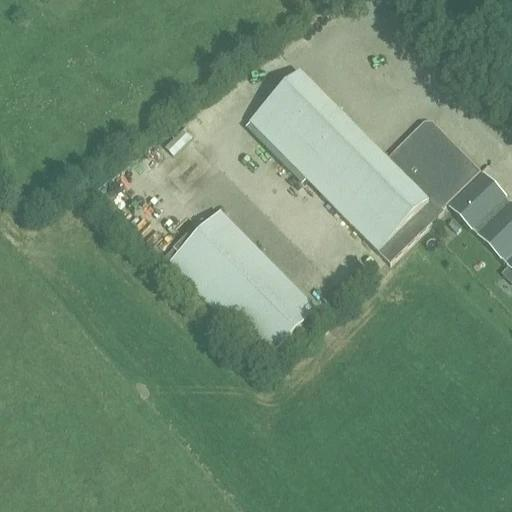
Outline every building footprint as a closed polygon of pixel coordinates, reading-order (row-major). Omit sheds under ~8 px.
[(383,48),(362,63),(371,75),(391,59),(383,48)] [(443,214),(441,212),(480,174),(432,125),(424,125),(386,162),(301,76),(249,127),(388,270),(443,214)] [(175,159),(192,142),(184,134),(167,150),(175,159)] [(511,205),(483,176),(448,211),(511,274),(511,205)] [(168,270),(264,368),(316,316),(220,219),(168,270)]
